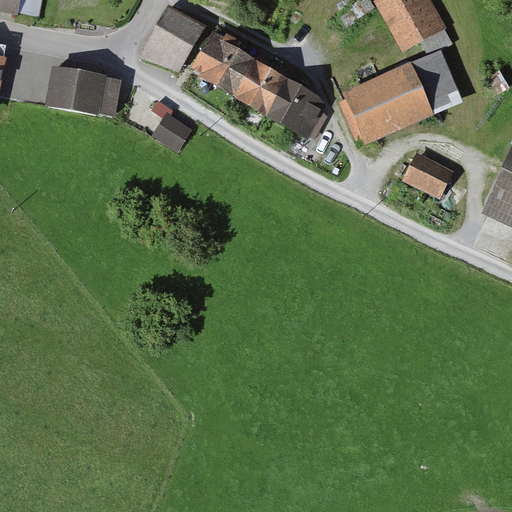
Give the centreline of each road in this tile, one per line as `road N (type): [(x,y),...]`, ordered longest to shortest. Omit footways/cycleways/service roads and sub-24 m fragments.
road 1 (residential): [(511,278),(279,168),(127,57)]
road 2 (track): [(369,212),(320,62),(300,46),(179,0)]
road 3 (residential): [(127,57),(0,33)]
